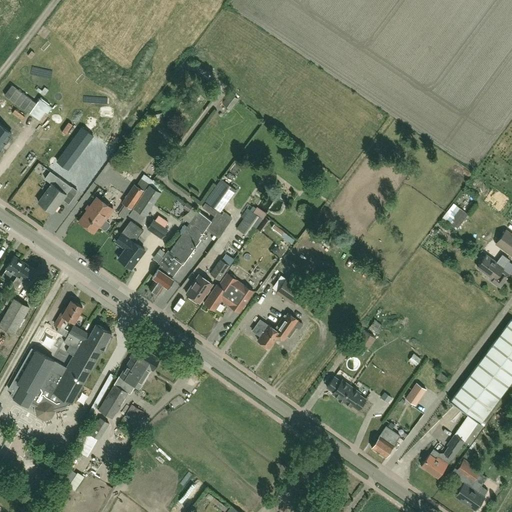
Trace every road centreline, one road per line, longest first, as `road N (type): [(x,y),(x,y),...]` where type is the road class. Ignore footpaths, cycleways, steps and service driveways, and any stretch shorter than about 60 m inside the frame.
road 1 (tertiary): [(379,478),(0,212)]
road 2 (unclassified): [(511,301),(379,478)]
